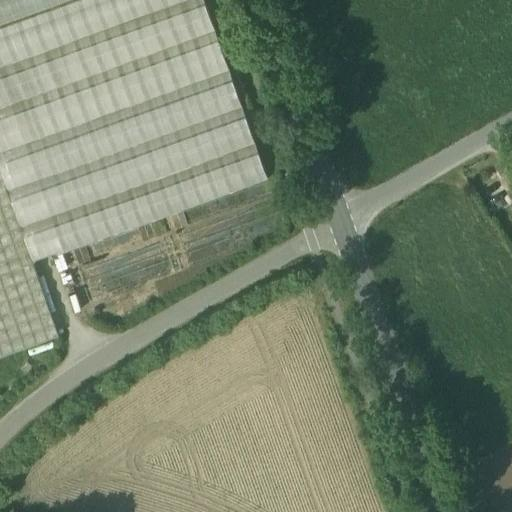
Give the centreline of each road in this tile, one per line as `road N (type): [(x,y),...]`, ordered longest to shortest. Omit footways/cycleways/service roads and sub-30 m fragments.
road 1 (residential): [(0,435),(111,351),(339,219)]
road 2 (unclassified): [(445,511),(339,219)]
road 3 (unclassified): [(339,219),(254,0)]
road 4 (residential): [(511,121),(378,195)]
